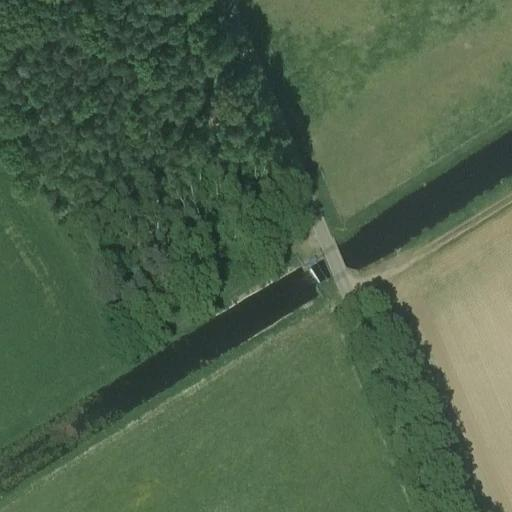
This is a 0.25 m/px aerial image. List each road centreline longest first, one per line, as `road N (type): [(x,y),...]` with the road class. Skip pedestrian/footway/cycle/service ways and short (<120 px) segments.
road 1 (unclassified): [(441,511),(226,0)]
road 2 (track): [(511,197),(346,292)]
